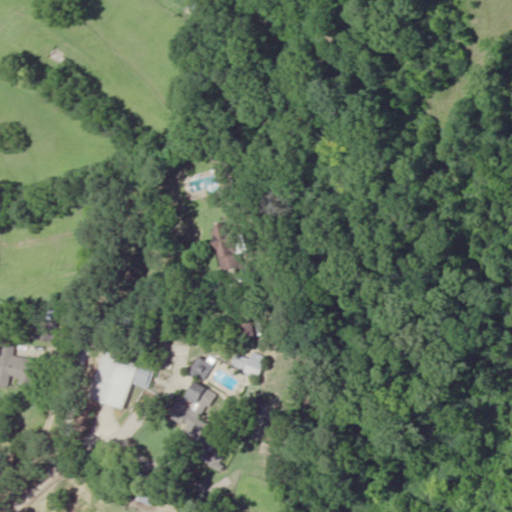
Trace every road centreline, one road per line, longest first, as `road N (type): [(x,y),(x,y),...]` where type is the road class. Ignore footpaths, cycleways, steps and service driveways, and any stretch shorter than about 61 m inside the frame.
road 1 (residential): [(0,509),(306,303)]
road 2 (residential): [(122,427),(303,442)]
